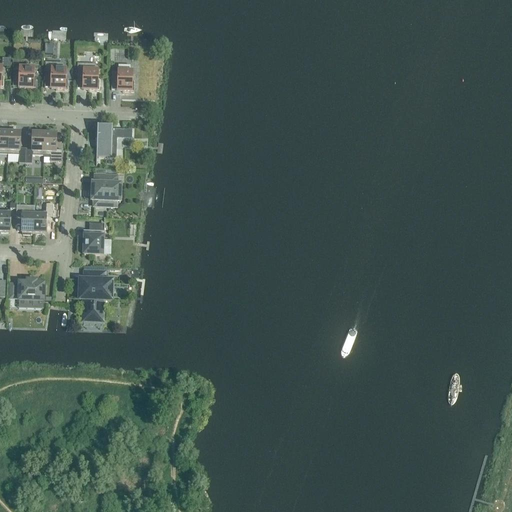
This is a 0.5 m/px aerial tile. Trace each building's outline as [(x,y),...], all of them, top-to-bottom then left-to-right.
[(45,45),(45,55),(52,55),(53,45),(45,45)] [(44,89),(51,89),(51,91),(67,92),(68,81),(65,81),(65,71),(63,71),(63,65),(46,65),(46,64),(45,64),(44,89)] [(95,66),(78,66),(78,65),(77,65),(76,90),(83,90),(83,92),(99,93),(99,82),(97,82),(97,73),(95,72),(95,66)] [(118,66),(117,73),(111,73),(111,91),(118,91),(118,93),(134,94),(134,83),(132,83),(132,74),(130,74),(131,67),(118,66)] [(12,88),(19,88),(19,90),(35,91),(36,80),(33,80),(33,70),(13,70),(12,88)] [(132,131),(112,130),(97,130),(96,167),(97,158),(115,158),(116,139),(131,140),(132,131)] [(0,156),(7,156),(8,134),(0,133),(0,156)] [(26,150),(25,165),(32,165),(32,157),(43,158),(44,135),(41,135),(41,133),(33,133),(33,135),(32,135),(32,150),(26,150)] [(8,134),(7,156),(19,157),(19,164),(19,165),(25,165),(26,150),(19,150),(20,134),(8,134)] [(44,135),(43,158),(50,158),(50,163),(61,164),(62,152),(55,151),(56,135),(44,135)] [(107,208),(108,203),(120,203),(120,186),(116,186),(117,178),(95,177),(95,185),(92,185),(92,202),(94,202),(94,208),(107,208)] [(60,196),(60,188),(40,188),(40,196),(60,196)] [(53,206),(46,206),(46,213),(34,213),(34,216),(33,235),(45,236),(46,220),(53,220),(53,206)] [(34,213),(34,208),(16,207),(16,219),(22,219),(21,235),(22,235),(22,236),(30,237),(30,235),(33,235),(34,216),(34,213)] [(0,211),(0,234),(9,234),(10,212),(0,211)] [(104,234),(104,221),(104,226),(89,225),(89,233),(83,232),(83,233),(89,233),(89,238),(84,238),(83,256),(102,257),(103,234),(104,234)] [(79,300),(79,301),(80,301),(84,301),(83,322),(84,322),(102,323),(103,302),(111,302),(112,283),(104,282),(104,275),(85,274),(84,282),(80,282),(80,283),(80,289),(79,289),(79,294),(79,300)] [(43,303),(44,286),(19,285),(19,286),(10,286),(10,298),(19,298),(19,302),(43,303)]
